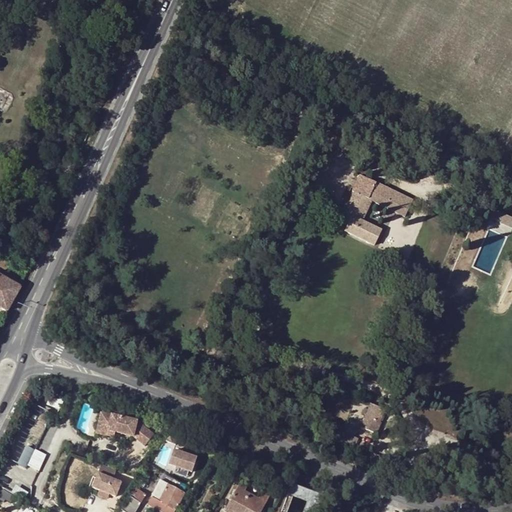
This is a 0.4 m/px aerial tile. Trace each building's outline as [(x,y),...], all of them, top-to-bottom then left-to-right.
[(337,151),(342,141),(332,136),(327,146),(337,151)] [(350,144),(342,141),(337,151),(345,154),(350,144)] [(445,166),(429,159),(422,173),(439,181),(445,166)] [(354,193),(350,200),(347,207),(341,218),(349,222),(344,232),(373,245),(380,231),(361,221),(371,201),(404,217),(411,201),(359,175),(352,192),(354,193)] [(347,207),(350,200),(345,198),(342,204),(347,207)] [(496,221),(500,213),(494,211),(491,218),(496,221)] [(511,218),(500,213),(496,221),(511,227),(511,218)] [(16,281),(0,272),(0,307),(6,311),(19,288),(14,284),(16,281)] [(64,399),(50,395),(46,406),(61,410),(64,399)] [(384,409),(369,404),(360,427),(377,433),(380,423),(379,422),(384,409)] [(52,414),(32,405),(6,459),(26,469),(35,450),(52,414)] [(145,447),(154,435),(139,423),(100,414),(95,435),(114,439),(115,433),(131,437),(145,447)] [(336,439),(347,444),(350,435),(340,431),(336,439)] [(350,435),(347,444),(354,447),(357,439),(350,435)] [(46,455),(35,450),(28,467),(39,472),(46,455)] [(196,459),(174,451),(169,466),(176,468),(173,474),(186,478),(188,472),(191,473),(196,459)] [(116,472),(101,466),(93,489),(99,491),(97,496),(107,501),(109,495),(115,497),(120,484),(113,481),(116,472)] [(179,504),(184,494),(160,481),(151,498),(147,504),(160,511),(175,511),(179,504)] [(246,488),(239,485),(225,511),(261,511),(271,494),(264,490),(259,499),(244,492),(246,488)] [(319,494),(302,487),(298,498),(316,504),(319,494)] [(12,494),(2,488),(0,491),(0,497),(8,502),(12,494)] [(27,495),(18,489),(15,494),(24,500),(27,495)] [(135,511),(146,496),(135,489),(121,511),(122,511),(135,511)]
